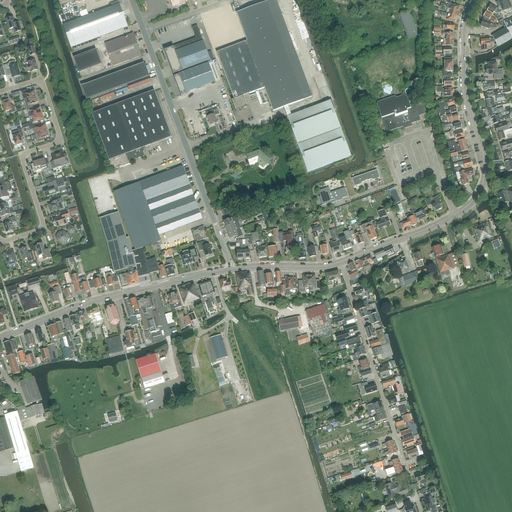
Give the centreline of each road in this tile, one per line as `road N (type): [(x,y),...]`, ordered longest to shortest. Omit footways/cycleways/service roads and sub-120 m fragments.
road 1 (tertiary): [(341,263),(455,215),(481,190),(485,156),(466,97),(463,55),(475,0)]
road 2 (residential): [(421,511),(341,263)]
road 3 (residential): [(0,242),(41,227),(22,159),(59,138),(43,83),(0,91)]
road 4 (tertiary): [(0,339),(88,303),(230,270)]
road 5 (unclassified): [(230,270),(186,148)]
road 6 (unclassified): [(186,148),(143,32)]
